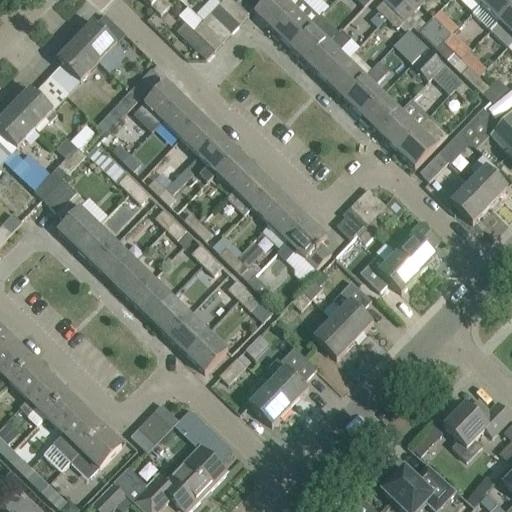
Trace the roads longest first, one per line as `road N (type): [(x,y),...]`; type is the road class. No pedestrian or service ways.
road 1 (residential): [(496,284),(375,169),(343,204),(310,196),(109,0)]
road 2 (residential): [(292,494),(172,374),(126,428),(0,306)]
road 3 (residential): [(292,494),(443,333)]
